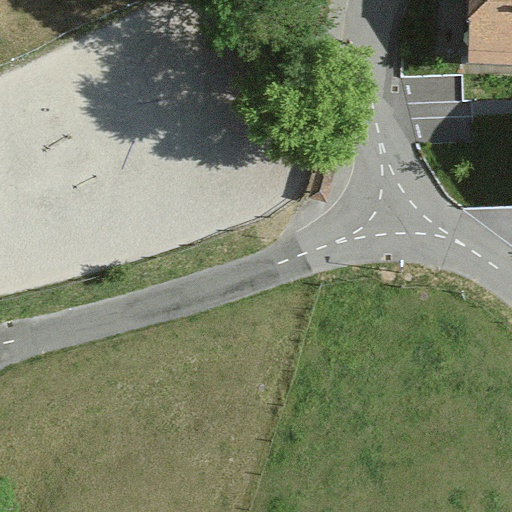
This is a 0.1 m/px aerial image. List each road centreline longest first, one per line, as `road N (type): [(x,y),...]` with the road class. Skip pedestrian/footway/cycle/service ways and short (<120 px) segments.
road 1 (residential): [(412,224),(0,345)]
road 2 (residential): [(412,224),(375,144),(366,37),(376,0)]
